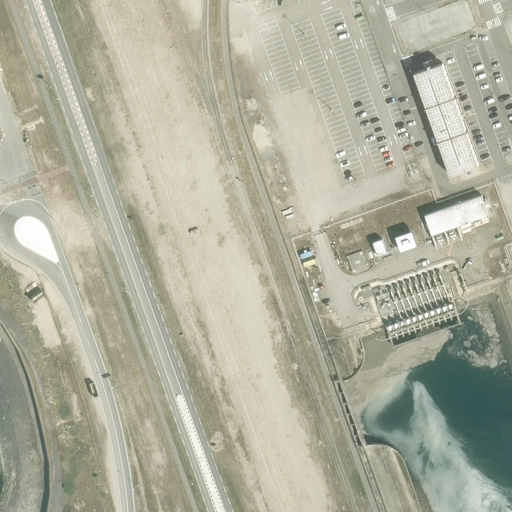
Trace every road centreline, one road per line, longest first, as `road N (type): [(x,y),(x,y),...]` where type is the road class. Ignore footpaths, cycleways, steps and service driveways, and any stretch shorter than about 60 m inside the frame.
road 1 (unclassified): [(127,511),(109,408),(67,286)]
road 2 (secondary): [(27,0),(85,164),(106,197)]
road 3 (secondary): [(106,197),(101,158),(44,0)]
road 4 (secondary): [(164,361),(106,197)]
road 5 (secondary): [(229,511),(186,396),(164,361)]
road 6 (secondary): [(164,361),(211,511)]
road 7 (unclassified): [(43,220),(35,210),(10,211),(5,235),(67,286)]
road 8 (unknown): [(402,59),(448,192)]
road 9 (unknown): [(485,0),(496,30),(402,59)]
